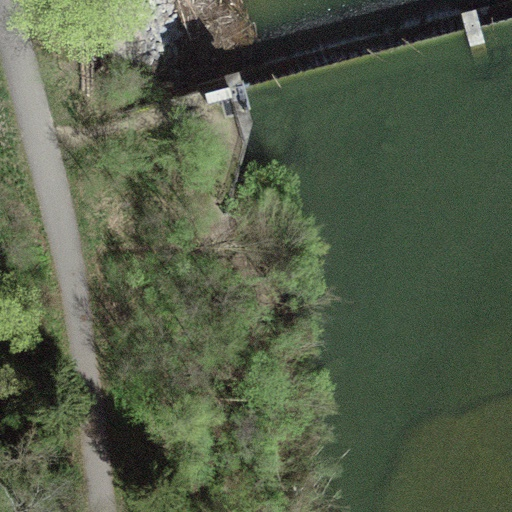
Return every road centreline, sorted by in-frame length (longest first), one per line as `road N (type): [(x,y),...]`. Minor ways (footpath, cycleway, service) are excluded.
road 1 (track): [(44,140),(75,273),(108,511)]
road 2 (unclassified): [(4,0),(44,140)]
